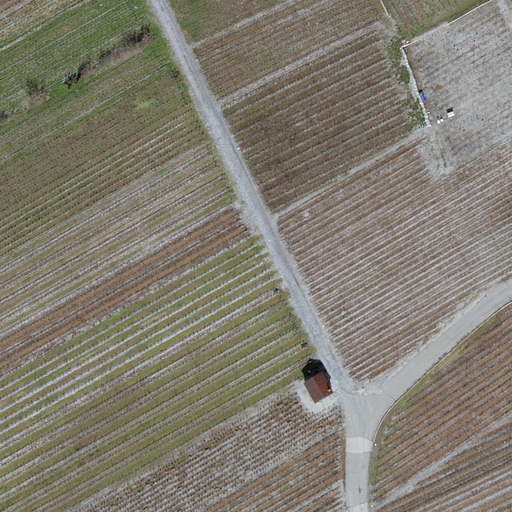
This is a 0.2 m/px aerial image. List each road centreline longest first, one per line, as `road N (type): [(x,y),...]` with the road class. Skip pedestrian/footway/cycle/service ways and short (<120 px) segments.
road 1 (track): [(145,0),(342,386),(372,414)]
road 2 (residential): [(359,511),(358,461),(372,414),(465,323),(511,291)]
